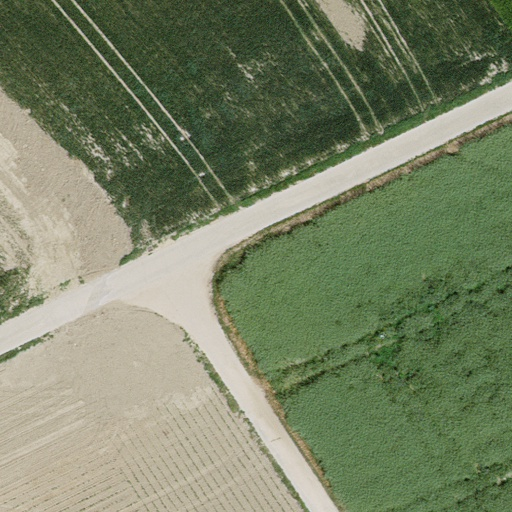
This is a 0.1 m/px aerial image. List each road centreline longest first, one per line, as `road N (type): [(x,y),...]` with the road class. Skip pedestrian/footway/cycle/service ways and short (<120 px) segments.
road 1 (track): [(511,116),(0,357)]
road 2 (track): [(164,281),(322,511)]
